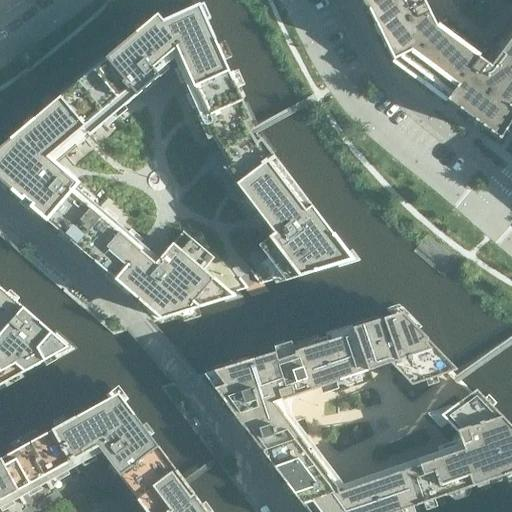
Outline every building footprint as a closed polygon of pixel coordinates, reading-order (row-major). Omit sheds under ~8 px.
[(511,0),(363,0),(365,3),(366,5),(367,8),(377,27),(378,30),(380,33),(382,38),(387,35),(392,44),(386,46),(394,61),(406,71),(419,80),(422,76),(437,88),(434,92),(437,93),(442,97),(449,103),(459,110),(462,112),(465,107),(478,116),(474,121),(476,123),(482,127),(489,133),(500,141),(506,131),(511,122),(511,0)] [(232,297),(228,294),(244,288),(248,287),(253,285),(261,283),(263,282),(282,277),(285,280),(351,261),(258,137),(252,123),(198,6),(163,23),(156,15),(0,147),(0,180),(102,268),(129,236),(138,244),(149,253),(154,257),(127,289),(128,290),(132,294),(159,317),(161,319),(232,297)] [(478,116),(465,107),(462,112),(459,115),(474,126),(476,123),(474,121),(478,116)] [(125,287),(127,289),(154,257),(151,255),(149,253),(138,244),(129,236),(102,268),(112,277),(122,285),(125,287)] [(0,386),(5,384),(55,356),(70,348),(23,308),(0,287),(0,386)] [(215,388),(246,431),(257,428),(267,425),(287,418),(289,421),(291,424),(296,431),(301,437),(281,444),(261,450),(307,511),(397,511),(511,472),(511,427),(492,407),(495,404),(487,396),(484,399),(476,390),(473,393),(452,372),(457,370),(402,314),(202,374),(204,376),(215,388)] [(207,511),(186,483),(161,450),(119,394),(0,459),(0,511),(207,511)] [(257,428),(246,431),(249,434),(255,444),(261,450),(281,444),(301,437),(316,433),(306,419),(304,417),(301,414),(287,418),(267,425),(257,428)]
